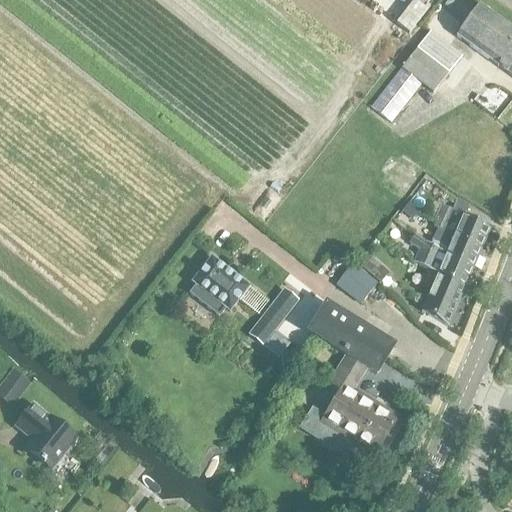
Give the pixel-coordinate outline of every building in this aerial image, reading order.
[(457,37),(511,77),(511,29),(480,6),(457,37)] [(403,70),(371,109),(389,123),(420,83),(433,93),(461,58),(430,34),(402,69),(403,70)] [(435,223),(434,226),(446,232),(455,213),(440,207),(433,222),(435,223)] [(454,235),(481,251),(489,232),(462,216),(457,214),(453,224),(458,226),(454,235)] [(437,230),(430,246),(473,270),(481,251),(454,235),(446,232),(434,226),(433,228),(437,230)] [(413,263),(437,275),(464,289),(473,270),(430,246),(430,247),(421,240),(413,235),(407,243),(417,251),(413,263)] [(389,274),(366,253),(357,263),(372,279),(378,285),(379,284),(389,274)] [(229,314),(239,302),(249,289),(250,288),(211,258),(190,284),(195,288),(189,295),(219,319),(225,311),(229,314)] [(351,266),(336,286),(361,305),(376,284),(351,266)] [(464,289),(437,275),(421,312),(448,328),(464,289)] [(293,301),(281,292),(247,336),(259,345),(270,331),(293,301)] [(345,357),(343,360),(365,374),(367,370),(376,376),(393,348),(325,306),(308,334),(335,350),(345,357)] [(365,374),(343,360),(340,365),(328,385),(341,393),(321,425),(373,457),(397,419),(354,392),(365,374)] [(13,370),(0,386),(0,398),(12,408),(31,385),(13,370)] [(400,399),(405,402),(408,397),(403,394),(400,399)] [(16,427),(33,441),(25,449),(50,470),(75,440),(50,420),(49,421),(32,408),(16,427)]
